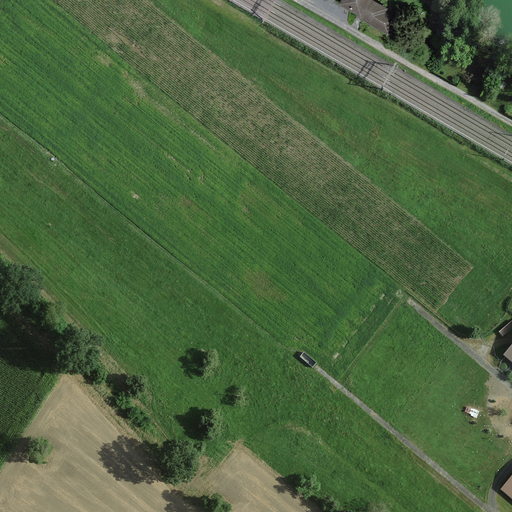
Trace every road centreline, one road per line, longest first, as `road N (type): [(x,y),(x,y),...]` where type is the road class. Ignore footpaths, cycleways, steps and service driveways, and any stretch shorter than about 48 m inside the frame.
road 1 (track): [(304,359),(490,511)]
road 2 (track): [(408,300),(511,389)]
